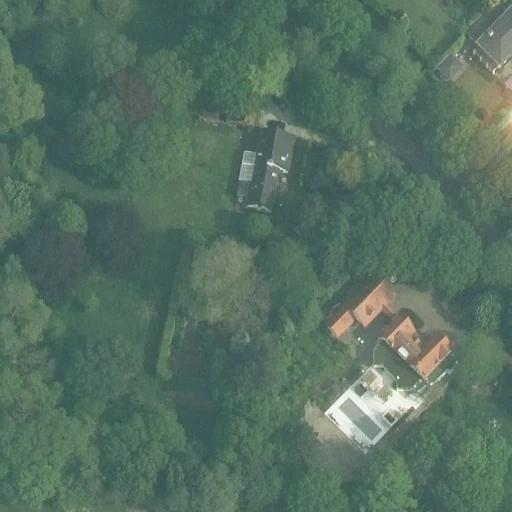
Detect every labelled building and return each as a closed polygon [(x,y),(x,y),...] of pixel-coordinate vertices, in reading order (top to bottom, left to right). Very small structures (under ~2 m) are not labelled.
[(511,17),(501,28),(490,18),(469,39),(480,50),(479,50),(500,70),(511,57),(511,17)] [(439,72),(447,79),(459,67),(452,60),(439,72)] [(226,87),(220,126),(249,130),(256,91),(239,89),(226,87)] [(291,139),(260,133),(255,157),(243,155),(237,185),(235,199),(242,201),(240,209),(266,214),(274,173),(283,175),(291,139)] [(329,323),(323,329),(337,342),(355,324),(365,332),(382,315),(392,325),(377,341),(382,346),(373,356),(373,370),(380,370),(396,384),(396,392),(411,392),(416,397),(426,387),(428,389),(445,373),(447,375),(457,366),(453,362),(454,361),(436,342),(415,362),(401,349),(414,336),(397,320),(387,310),(395,301),(389,296),(371,279),(329,323)] [(51,424),(53,406),(21,401),(18,420),(51,424)] [(436,500),(454,487),(444,472),(425,485),(436,500)]
